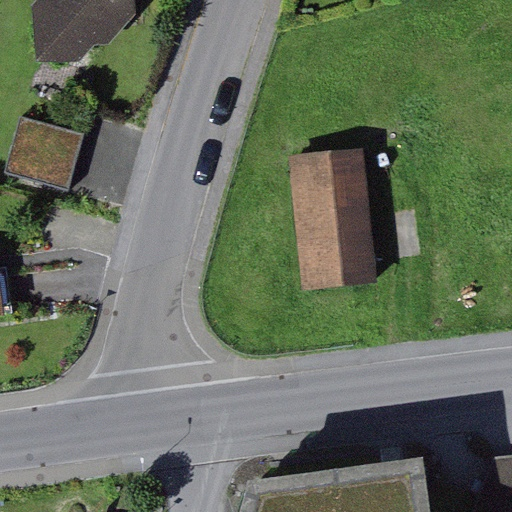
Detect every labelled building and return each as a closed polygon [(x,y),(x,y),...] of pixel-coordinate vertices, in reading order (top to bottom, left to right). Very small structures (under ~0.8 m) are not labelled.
[(37,0),(22,18),(87,73),(148,0),(37,0)] [(420,289),(511,281),(511,71),(403,80),(420,289)] [(78,183),(84,124),(17,117),(11,176),(78,183)] [(361,153),(286,160),(300,294),(375,286),(361,153)] [(435,511),(429,453),(249,479),(240,511),(435,511)]
